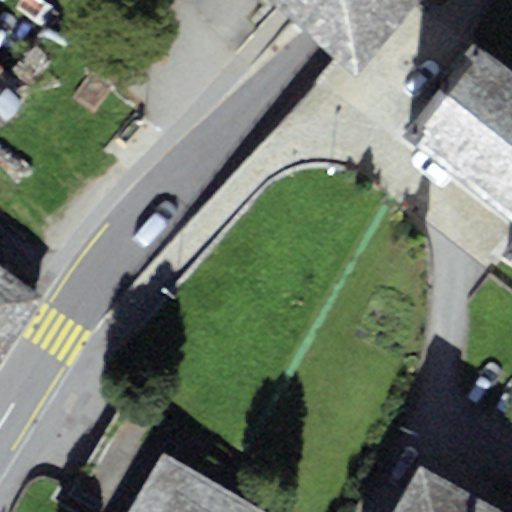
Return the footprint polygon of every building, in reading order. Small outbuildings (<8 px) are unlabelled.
[(280,0),(320,33),(363,69),(420,0),(280,0)] [(511,72),(485,53),(416,137),(511,212),(511,244),(504,258),(511,263),(511,72)] [(0,368),(45,295),(0,267),(0,368)] [(271,511),(162,451),(127,511),(271,511)] [(503,511),(420,466),(393,511),(503,511)]
